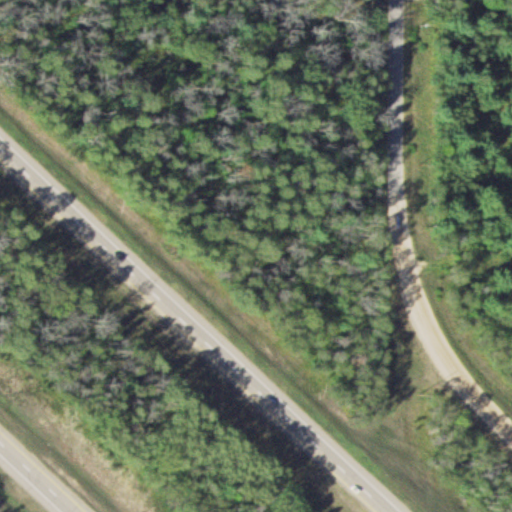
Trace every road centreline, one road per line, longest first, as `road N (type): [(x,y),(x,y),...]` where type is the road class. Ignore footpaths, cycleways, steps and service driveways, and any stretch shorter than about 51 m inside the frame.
road 1 (motorway): [(393,511),(0,143)]
road 2 (residential): [(405,282),(397,218),(397,0)]
road 3 (residential): [(502,424),(456,378),(405,282)]
